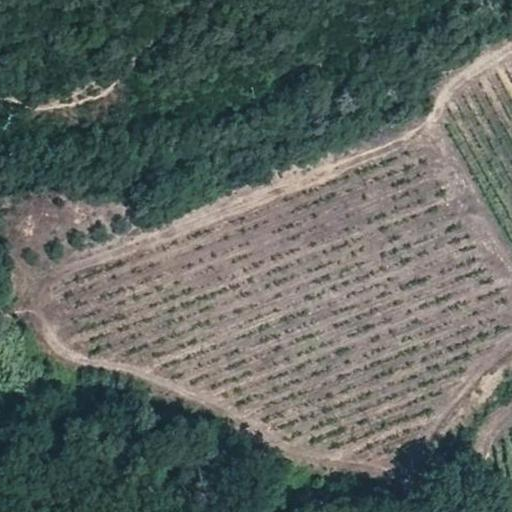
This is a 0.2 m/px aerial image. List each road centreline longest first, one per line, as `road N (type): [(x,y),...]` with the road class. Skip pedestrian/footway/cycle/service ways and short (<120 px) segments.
road 1 (track): [(467,511),(436,482),(298,459),(206,393),(56,343),(32,307)]
road 2 (track): [(298,459),(280,477),(209,467),(71,469),(0,491)]
